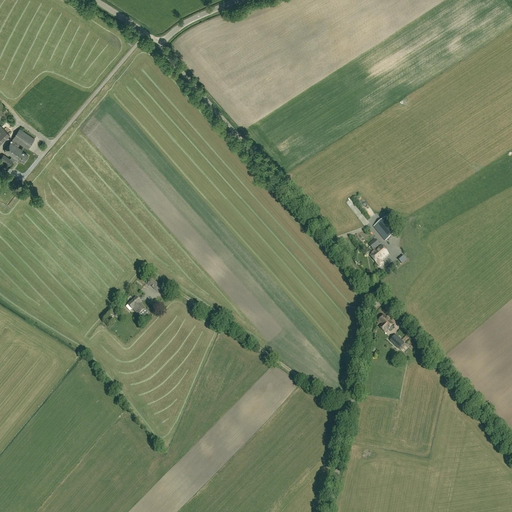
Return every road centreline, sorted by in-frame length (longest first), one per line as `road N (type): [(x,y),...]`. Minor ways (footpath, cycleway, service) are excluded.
road 1 (unclassified): [(375,295),(158,45)]
road 2 (unclassified): [(329,511),(375,295)]
road 3 (unclassified): [(511,451),(375,295)]
